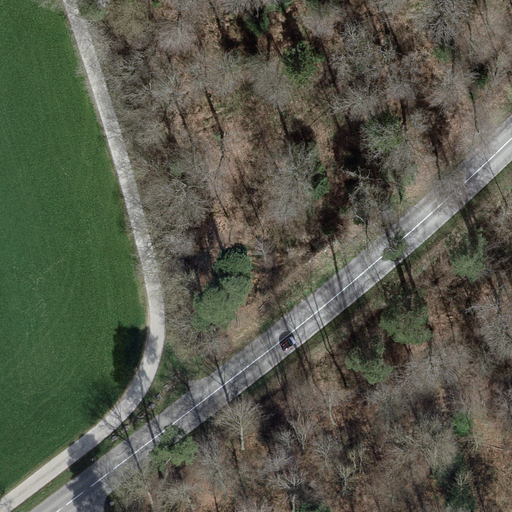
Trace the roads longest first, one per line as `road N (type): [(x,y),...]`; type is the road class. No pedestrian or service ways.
road 1 (tertiary): [(55,511),(308,317),(511,137)]
road 2 (track): [(65,0),(152,284),(154,343),(137,390),(117,414),(0,507)]
